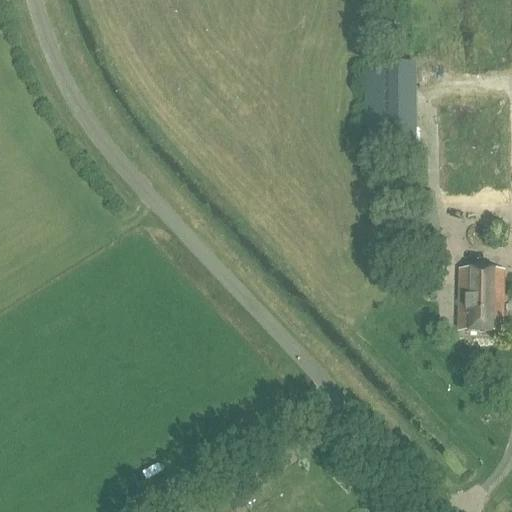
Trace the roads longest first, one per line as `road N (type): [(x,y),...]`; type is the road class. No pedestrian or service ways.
road 1 (unclassified): [(444,511),(108,153),(64,81),(34,0)]
road 2 (unknown): [(330,390),(163,511)]
